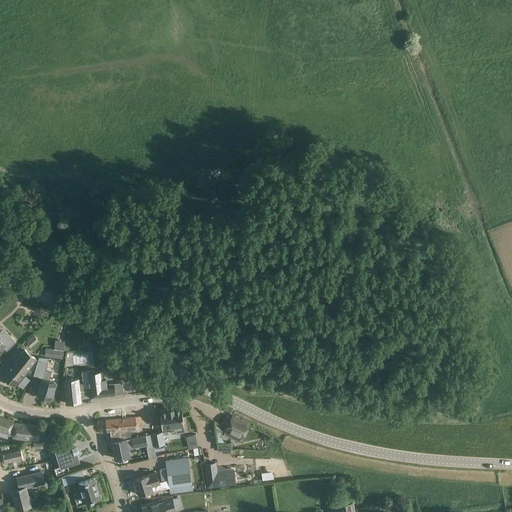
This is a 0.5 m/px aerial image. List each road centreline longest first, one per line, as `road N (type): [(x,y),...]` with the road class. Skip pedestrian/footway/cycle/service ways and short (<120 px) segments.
road 1 (tertiary): [(240,406),(359,449),(511,465)]
road 2 (tertiary): [(194,382),(0,270)]
